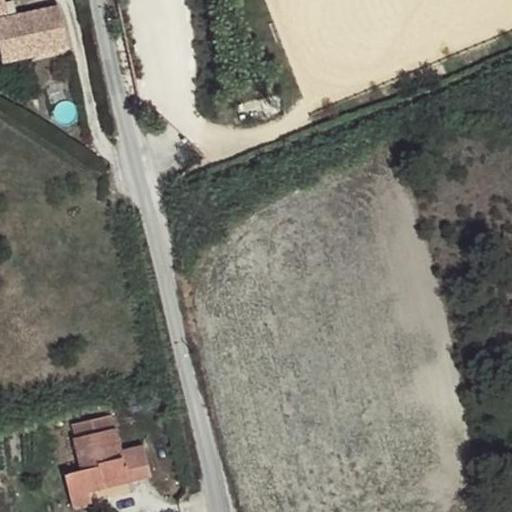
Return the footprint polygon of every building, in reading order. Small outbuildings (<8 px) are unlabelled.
[(0,5),(0,57),(29,51),(31,57),(65,49),(55,7),(3,19),(0,5)] [(29,51),(0,57),(0,63),(31,57),(29,51)] [(71,426),(75,439),(115,429),(112,416),(71,426)] [(65,476),(69,495),(88,491),(104,488),(102,482),(125,475),(126,482),(150,477),(143,446),(122,451),(116,428),(115,429),(75,439),(74,439),(81,472),(65,476)] [(104,488),(126,482),(125,475),(102,482),(104,488)] [(88,491),(69,495),(72,506),(91,502),(88,491)]
